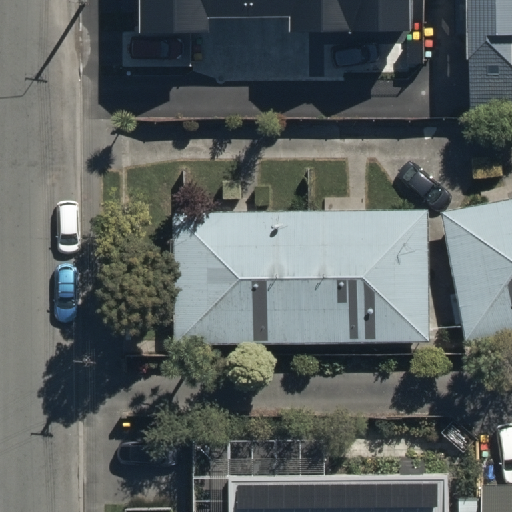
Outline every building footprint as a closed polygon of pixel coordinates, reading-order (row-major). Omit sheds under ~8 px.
[(225,0),(224,78),(408,84),(410,17),(388,17),(388,0),(225,0)] [(511,0),(467,0),(467,109),(511,109),(511,0)] [(511,191),(440,206),(467,336),(511,326),(511,191)] [(428,198),(171,202),(174,335),(430,331),(428,198)] [(325,427),(195,426),(193,511),(447,511),(448,468),(324,466),(325,427)] [(484,490),(461,489),(460,511),(511,511),(511,475),(484,475),(484,490)]
